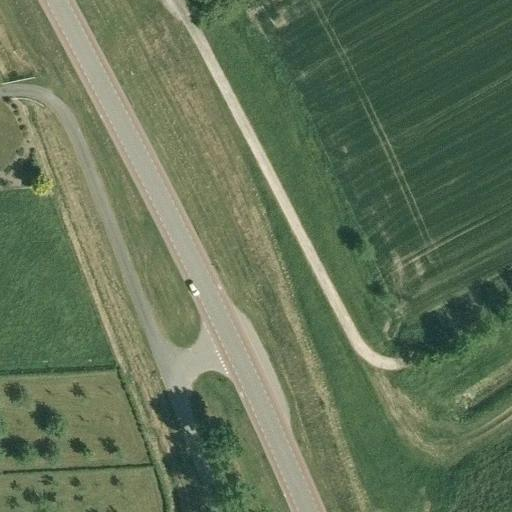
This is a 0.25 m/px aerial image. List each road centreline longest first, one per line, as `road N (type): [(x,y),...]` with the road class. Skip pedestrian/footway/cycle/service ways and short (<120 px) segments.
road 1 (unclassified): [(410,363),(387,365),(358,345),(177,0)]
road 2 (secondary): [(232,342),(60,0)]
road 3 (unclassified): [(165,373),(66,117),(48,98),(11,92)]
road 4 (secondary): [(311,511),(232,342)]
road 5 (unclassified): [(217,511),(165,373)]
